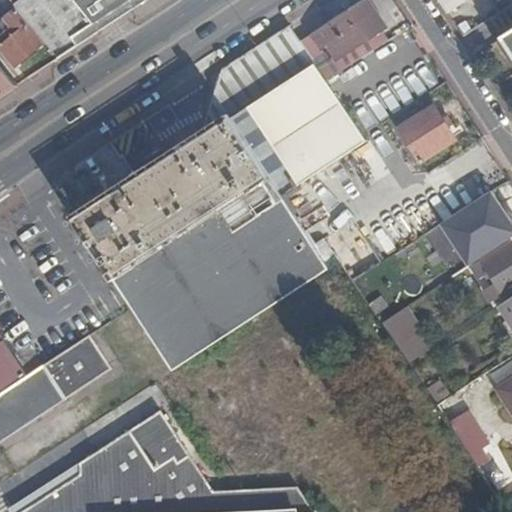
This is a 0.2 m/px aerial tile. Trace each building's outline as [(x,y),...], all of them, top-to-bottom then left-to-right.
[(10,0),(18,9),(31,24),(61,60),(102,32),(77,1),(75,0),(10,0)] [(78,0),(77,1),(102,32),(150,0),(78,0)] [(383,27),(365,0),(363,0),(299,42),(312,60),(321,53),(320,49),(327,44),(334,59),(318,69),(327,81),(328,81),(388,42),(380,29),(383,27)] [(439,0),(448,13),(467,0),(439,0)] [(511,5),(491,19),(503,38),(511,32),(511,5)] [(43,46),(28,27),(31,24),(18,9),(7,19),(15,29),(8,35),(12,41),(3,49),(18,67),(43,46)] [(215,96),(248,140),(287,194),(357,150),(374,175),(386,168),(364,136),(346,109),(327,81),(318,69),(312,60),(299,42),(289,27),(223,71),(215,96)] [(511,32),(503,38),(511,51),(511,32)] [(393,84),(389,92),(401,112),(437,89),(420,64),(393,84)] [(0,99),(18,88),(0,65),(0,99)] [(76,221),(175,372),(331,270),(283,197),(287,194),(248,140),(215,96),(205,130),(202,139),(147,175),(76,221)] [(421,163),(455,141),(433,107),(400,129),(421,163)] [(419,180),(414,172),(397,184),(402,191),(419,180)] [(511,221),(492,192),(442,224),(469,266),(511,237),(511,221)] [(511,288),(511,244),(473,268),(479,279),(483,276),(490,288),(483,293),(490,303),(511,288)] [(453,309),(429,290),(416,307),(439,326),(453,309)] [(511,297),(498,306),(511,328),(511,297)] [(385,324),(414,364),(439,345),(410,305),(385,324)] [(0,395),(28,377),(0,333),(0,395)] [(88,339),(28,377),(0,395),(0,443),(19,431),(10,416),(29,404),(38,419),(110,373),(88,339)] [(511,380),(498,389),(511,410),(511,380)] [(438,405),(438,406),(454,430),(459,428),(443,402),(438,405)] [(38,419),(29,404),(10,416),(19,431),(38,419)] [(213,498),(159,417),(81,468),(83,481),(34,511),(310,511),(297,494),(213,498)] [(488,461),(477,467),(485,479),(496,472),(488,461)]
